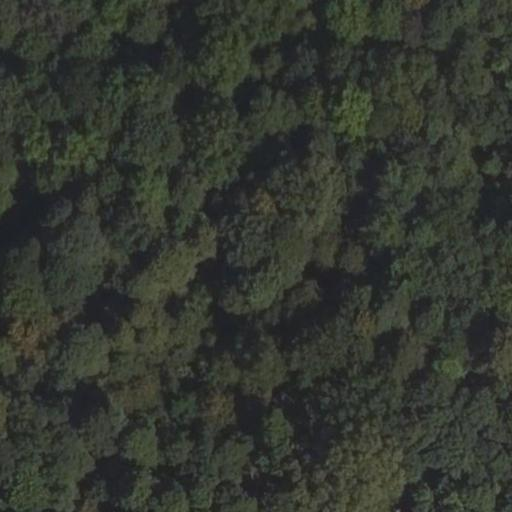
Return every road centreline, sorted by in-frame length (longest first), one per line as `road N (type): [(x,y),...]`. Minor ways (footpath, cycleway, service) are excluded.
road 1 (track): [(446,0),(373,272)]
road 2 (track): [(309,511),(373,272)]
